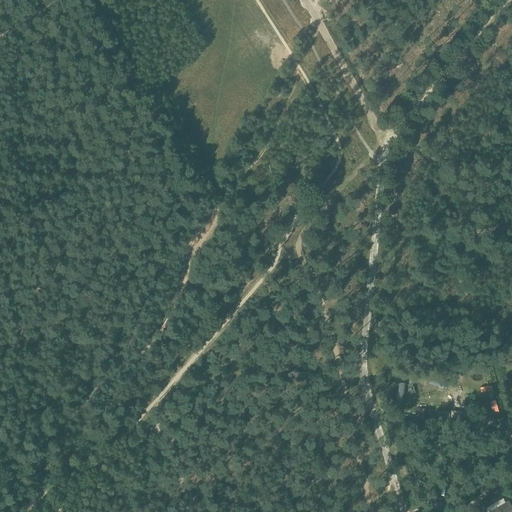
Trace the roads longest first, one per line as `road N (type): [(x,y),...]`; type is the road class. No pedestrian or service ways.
road 1 (track): [(303,75),(260,157),(221,193),(156,329),(61,428),(67,467),(29,511)]
road 2 (track): [(297,241),(64,511)]
road 3 (unknown): [(297,241),(382,511)]
road 4 (track): [(403,503),(365,382),(375,245)]
road 5 (track): [(389,143),(505,0)]
road 6 (track): [(316,16),(389,143)]
road 7 (track): [(511,224),(375,245)]
road 8 (track): [(384,160),(360,170),(297,241)]
